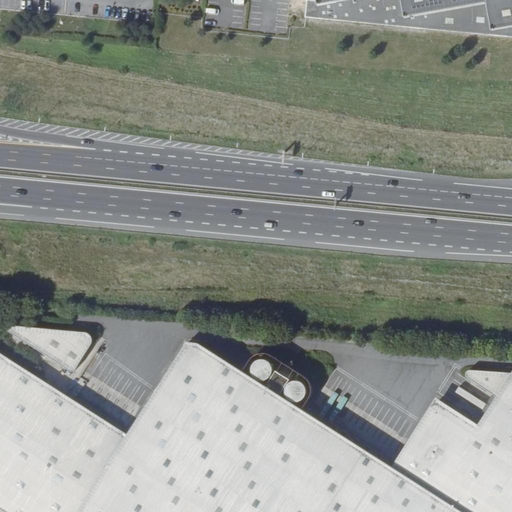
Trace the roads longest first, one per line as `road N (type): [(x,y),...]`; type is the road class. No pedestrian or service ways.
road 1 (motorway): [(0,190),(511,238)]
road 2 (motorway): [(511,203),(194,173)]
road 3 (motorway): [(194,173),(136,147),(0,128)]
road 4 (motorway): [(194,173),(0,155)]
